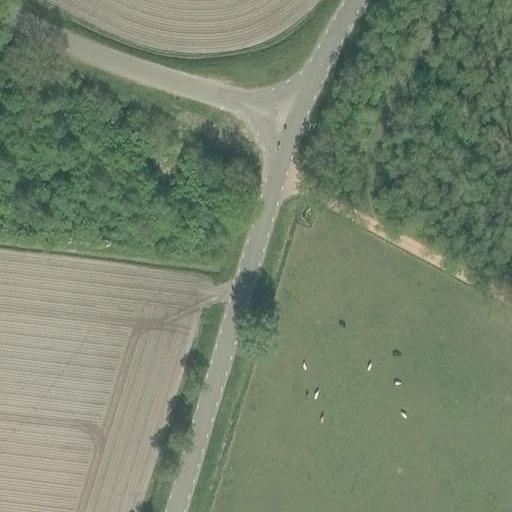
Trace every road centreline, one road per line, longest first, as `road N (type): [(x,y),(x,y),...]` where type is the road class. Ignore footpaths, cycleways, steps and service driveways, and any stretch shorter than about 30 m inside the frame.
road 1 (unclassified): [(179,511),(295,116)]
road 2 (unclassified): [(295,116),(95,56),(0,12)]
road 3 (track): [(511,302),(276,175)]
road 4 (unclassified): [(295,116),(356,0)]
